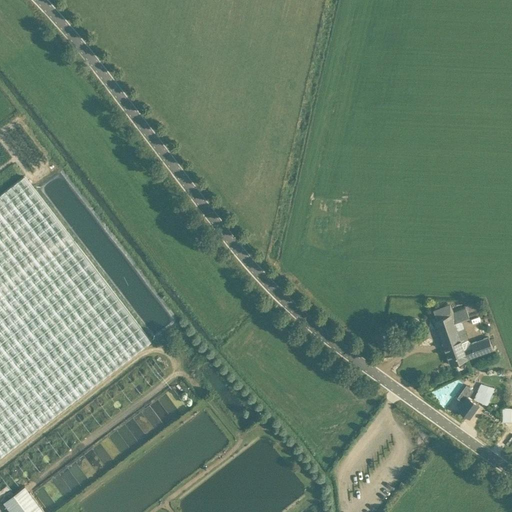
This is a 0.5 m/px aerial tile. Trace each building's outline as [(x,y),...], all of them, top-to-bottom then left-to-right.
[(0,455),(151,340),(24,175),(0,193),(0,455)] [(468,339),(467,340),(462,327),(463,326),(462,321),(470,318),(465,306),(452,312),(435,319),(451,364),(467,358),(492,349),(488,337),(471,343),(468,339)] [(475,399),(487,404),(493,388),(476,380),(473,389),(478,391),(475,399)] [(462,391),(458,397),(463,401),(458,408),(470,417),(479,403),(462,391)] [(0,501),(3,499),(12,511),(45,511),(25,485),(14,493),(7,484),(0,489),(0,501)]
